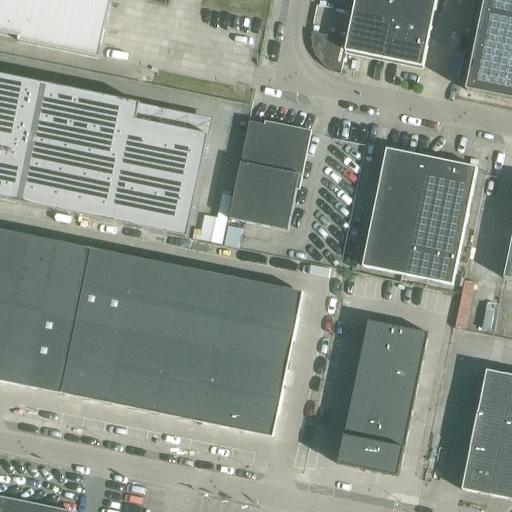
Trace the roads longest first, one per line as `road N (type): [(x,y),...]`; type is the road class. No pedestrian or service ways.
road 1 (unclassified): [(353,511),(0,439)]
road 2 (unclassified): [(305,0),(292,79),(511,128)]
